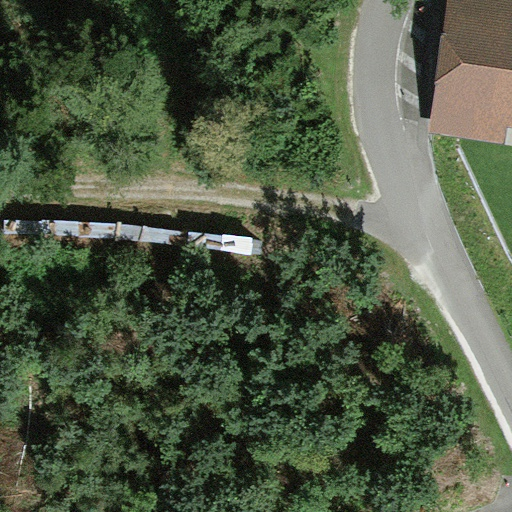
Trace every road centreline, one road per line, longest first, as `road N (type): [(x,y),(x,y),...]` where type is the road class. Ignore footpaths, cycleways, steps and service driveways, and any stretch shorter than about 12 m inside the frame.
road 1 (residential): [(390,0),(375,68),(380,128),(511,404)]
road 2 (track): [(0,192),(215,194),(321,204),(421,226)]
